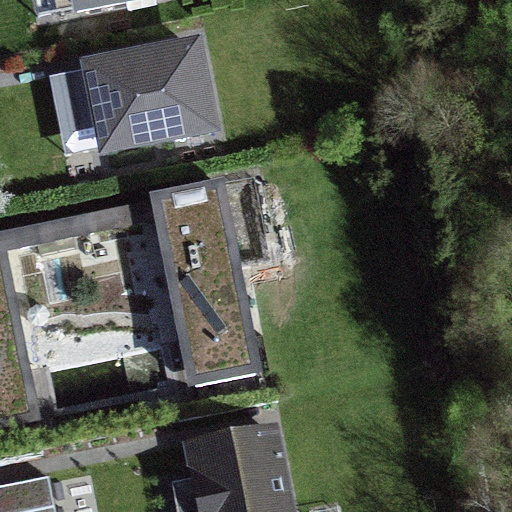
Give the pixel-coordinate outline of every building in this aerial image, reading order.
[(57,0),(62,23),(173,0),(57,0)] [(103,152),(206,131),(190,52),(87,73),(103,152)] [(150,203),(188,390),(255,376),(217,190),(150,203)] [(0,428),(33,422),(0,256),(0,428)] [(229,444),(189,452),(201,511),(283,511),(268,436),(229,444)] [(0,511),(50,511),(45,481),(0,489),(0,511)]
